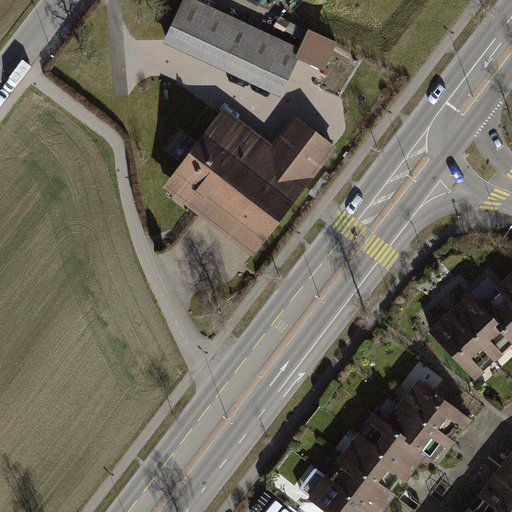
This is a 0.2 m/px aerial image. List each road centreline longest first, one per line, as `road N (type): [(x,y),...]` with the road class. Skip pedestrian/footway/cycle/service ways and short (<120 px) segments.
road 1 (secondary): [(430,108),(121,511)]
road 2 (secondary): [(180,511),(445,157)]
road 3 (secondary): [(511,2),(430,108)]
